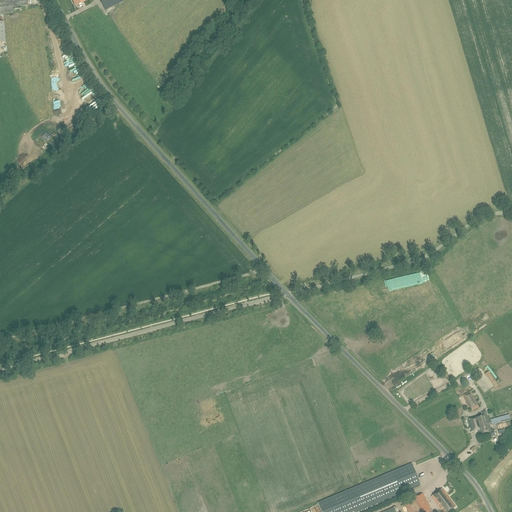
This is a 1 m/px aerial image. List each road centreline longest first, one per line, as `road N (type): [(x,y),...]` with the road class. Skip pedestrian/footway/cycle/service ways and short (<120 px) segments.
road 1 (tertiary): [(287,294),(106,91),(54,0)]
road 2 (tertiary): [(491,511),(472,481),(287,294)]
road 3 (track): [(287,294),(0,368)]
road 4 (unclassified): [(287,294),(417,260),(484,215),(511,213)]
